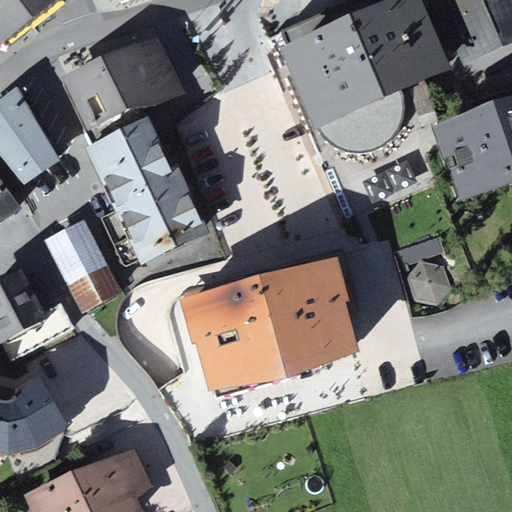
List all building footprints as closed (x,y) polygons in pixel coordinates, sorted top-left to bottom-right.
[(0,0),(0,34),(43,0),(0,0)] [(424,0),(398,0),(286,46),(316,121),(451,66),(424,0)] [(511,0),(445,0),(468,56),(511,38),(511,0)] [(159,35),(65,72),(87,125),(180,87),(159,35)] [(62,154),(18,86),(0,97),(0,143),(23,179),(62,154)] [(511,98),(436,126),(462,199),(511,181),(511,98)] [(146,120),(88,149),(144,258),(202,228),(146,120)] [(0,221),(21,207),(0,179),(0,221)] [(118,292),(85,225),(54,240),(87,307),(118,292)] [(337,256),(188,298),(215,393),(365,350),(337,256)] [(23,272),(0,283),(0,339),(1,343),(47,320),(23,272)] [(67,431),(44,385),(17,395),(7,397),(0,393),(0,449),(9,451),(38,447),(67,431)] [(120,456),(29,496),(36,511),(126,511),(122,502),(137,495),(120,456)]
